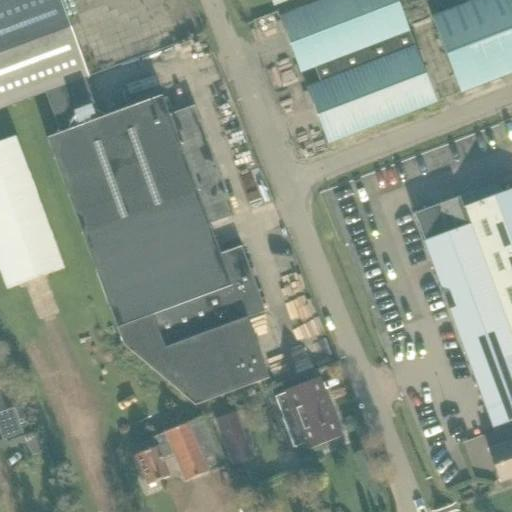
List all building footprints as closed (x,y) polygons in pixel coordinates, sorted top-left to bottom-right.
[(0,0),(0,109),(45,94),(84,79),(87,77),(58,0),(0,0)] [(314,69),(408,33),(395,0),(324,0),(278,18),(300,74),(314,69)] [(460,94),(511,74),(511,0),(480,0),(431,19),(460,94)] [(327,145),(436,103),(408,33),(314,69),(319,83),(305,89),(327,145)] [(84,79),(45,94),(60,134),(46,139),(116,329),(122,346),(194,407),(238,391),(252,386),(268,379),(246,319),(264,312),(240,248),(219,255),(208,226),(229,218),(232,211),(193,107),(168,116),(161,97),(99,120),(84,79)] [(0,272),(6,290),(63,270),(14,138),(0,142),(0,272)] [(492,429),(511,421),(511,190),(481,201),(477,191),(414,214),(424,242),(492,429)] [(48,378),(37,382),(57,434),(68,430),(48,378)] [(241,401),(255,395),(252,386),(238,391),(241,401)] [(313,399),(308,386),(275,398),(294,449),(306,444),(308,447),(337,435),(322,396),(313,399)] [(0,414),(0,433),(2,441),(22,434),(13,410),(0,414)] [(238,438),(242,437),(233,414),(215,422),(229,459),(244,453),(238,438)] [(224,466),(203,417),(164,433),(164,434),(151,439),(155,448),(132,458),(139,474),(141,473),(147,487),(169,477),(162,459),(173,455),(184,482),(224,466)] [(511,443),(489,453),(500,483),(511,478),(511,443)]
